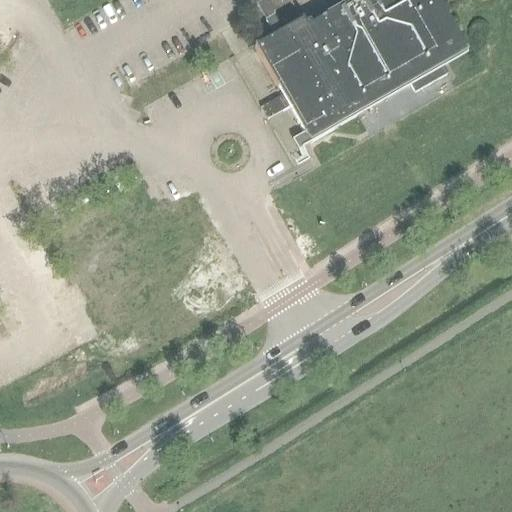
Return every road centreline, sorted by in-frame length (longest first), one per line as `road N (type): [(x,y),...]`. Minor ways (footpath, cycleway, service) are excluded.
road 1 (secondary): [(477,240),(60,484)]
road 2 (secondary): [(104,511),(122,486),(202,432),(382,325),(477,240)]
road 3 (unknown): [(102,244),(0,308)]
